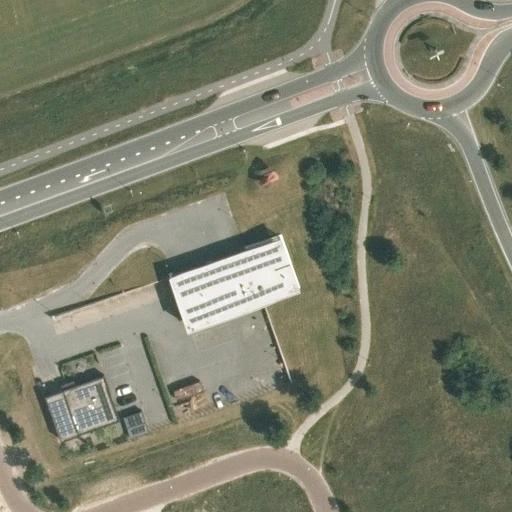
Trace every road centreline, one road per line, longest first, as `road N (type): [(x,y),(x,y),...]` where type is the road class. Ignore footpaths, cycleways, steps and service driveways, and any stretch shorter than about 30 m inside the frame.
road 1 (primary): [(373,47),(184,142)]
road 2 (primary): [(184,142),(387,90)]
road 3 (residential): [(161,494),(239,465),(290,459),(326,511)]
road 4 (primary): [(0,208),(184,142)]
road 5 (trunk): [(450,109),(511,253)]
